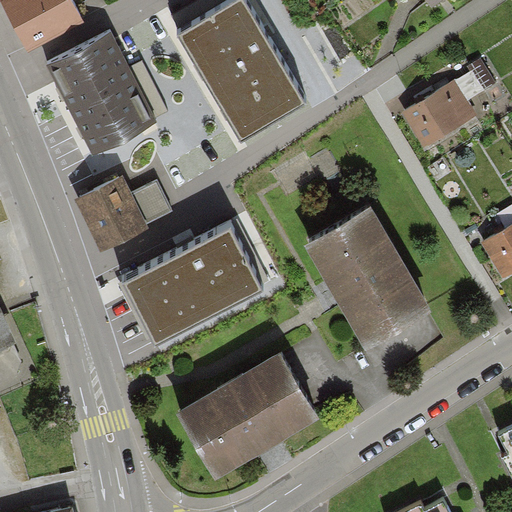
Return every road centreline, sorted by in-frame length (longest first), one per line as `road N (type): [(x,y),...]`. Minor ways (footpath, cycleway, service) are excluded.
road 1 (tertiary): [(0,112),(67,278),(127,511)]
road 2 (residential): [(296,485),(511,350)]
road 3 (residential): [(367,79),(488,0)]
